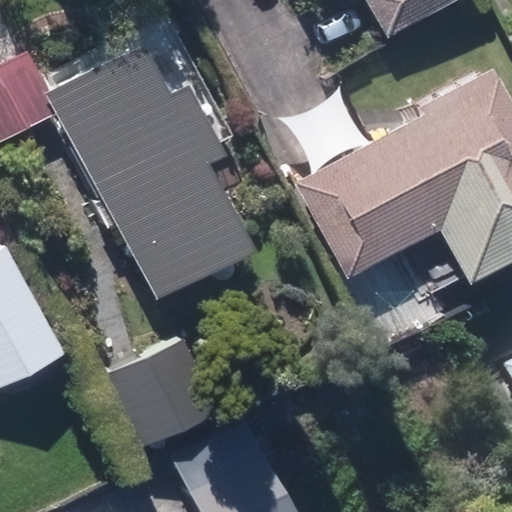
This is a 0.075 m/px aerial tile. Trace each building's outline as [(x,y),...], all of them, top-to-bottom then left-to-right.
[(369,0),(385,28),(433,0),(369,0)] [(511,93),(496,64),(292,174),(345,270),(438,219),(465,269),(511,243),(511,93)] [(0,309),(0,371),(26,358),(0,309)] [(171,328),(107,362),(147,435),(210,401),(171,328)] [(289,511),(294,510),(244,417),(177,453),(209,511),(289,511)]
